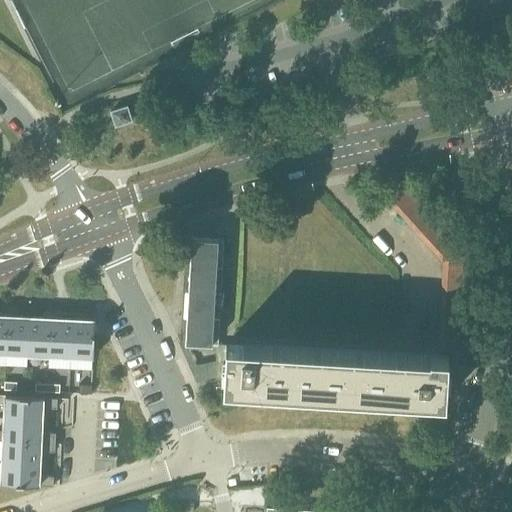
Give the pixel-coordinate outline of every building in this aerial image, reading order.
[(128,106),(111,111),(116,127),(132,121),(128,106)] [(386,201),(394,210),(413,193),(405,184),(386,201)] [(394,210),(402,218),(421,201),(413,193),(394,210)] [(402,218),(410,227),(429,210),(421,201),(402,218)] [(410,227),(418,236),(437,219),(429,210),(410,227)] [(418,236),(426,245),(445,228),(437,219),(418,236)] [(434,254),(453,237),(445,228),(426,245),(434,254)] [(434,254),(442,263),(468,254),(453,237),(434,254)] [(224,240),(191,238),(186,343),(219,345),(224,240)] [(224,245),(224,256),(232,256),(232,245),(224,245)] [(442,275),(467,276),(468,254),(442,263),(442,275)] [(442,275),(441,287),(466,288),(467,276),(442,275)] [(222,276),(221,309),(228,309),(230,276),(222,276)] [(440,298),(465,300),(466,288),(441,287),(440,298)] [(440,298),(440,310),(465,312),(465,300),(440,298)] [(439,322),(464,323),(465,312),(440,310),(439,322)] [(6,354),(28,355),(30,317),(8,316),(6,354)] [(51,318),(30,317),(28,355),(49,356),(51,318)] [(49,356),(71,357),(73,319),(51,318),(49,356)] [(95,320),(73,319),(71,357),(93,358),(95,320)] [(439,322),(438,334),(463,335),(464,323),(439,322)] [(463,335),(438,334),(438,346),(462,347),(463,335)] [(226,344),(226,345),(224,388),(446,401),(449,356),(255,345),(255,346),(226,344)] [(17,382),(5,382),(4,390),(17,390),(17,382)] [(48,392),(48,384),(36,383),(35,391),(48,392)] [(48,384),(48,392),(60,392),(60,384),(48,384)] [(92,386),(80,385),(79,393),(92,394),(92,386)] [(24,419),(42,420),(43,408),(57,409),(58,398),(6,396),(4,418),(24,419)] [(24,419),(4,418),(3,440),(48,442),(56,442),(56,433),(42,432),(42,420),(24,419)] [(55,452),(56,442),(48,442),(3,440),(2,461),(16,462),(40,463),(41,451),(55,452)] [(39,475),(40,463),(16,462),(2,461),(1,484),(53,486),(54,476),(39,475)] [(193,511),(194,502),(181,502),(180,511),(193,511)]
